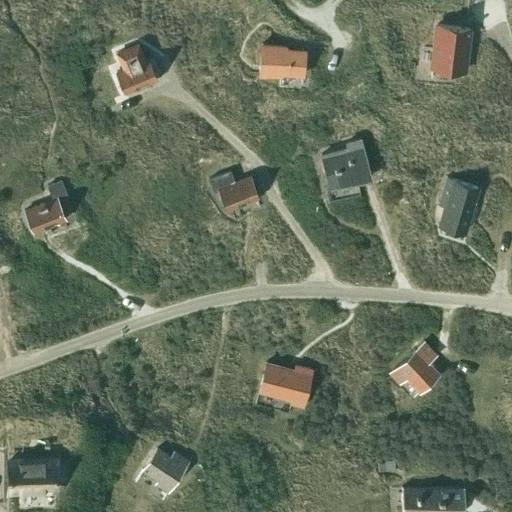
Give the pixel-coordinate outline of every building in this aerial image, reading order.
[(436,23),(431,66),(463,70),(469,27),(436,23)] [(282,72),(302,73),(304,50),(285,48),(285,45),(261,42),(258,73),(282,75),(282,72)] [(124,91),(155,78),(146,58),(143,59),(136,44),(116,52),(123,68),(115,71),(124,91)] [(374,161),(325,180),(334,206),(384,186),(380,176),(382,175),(381,171),(379,172),(374,161)] [(226,208),(257,196),(249,175),(233,182),(229,170),(208,178),(213,190),(218,188),(226,208)] [(441,216),(465,223),(476,186),(446,177),(439,197),(445,199),(441,216)] [(32,230),(64,217),(56,197),(66,194),(60,179),(47,185),(52,197),(24,209),(32,230)] [(405,375),(418,389),(437,372),(426,360),(435,353),(423,340),(389,371),(398,381),(405,375)] [(291,398),(290,402),(301,405),(311,368),(294,364),(293,369),(264,362),(258,389),(291,398)] [(167,490),(187,460),(173,451),(169,456),(156,447),(142,468),(157,478),(155,482),(167,490)] [(55,488),(55,459),(7,458),(7,488),(55,488)] [(393,460),(384,461),(384,462),(377,463),(378,471),(394,470),(393,460)] [(462,486),(401,486),(401,511),(418,511),(434,511),(433,511),(454,511),(455,505),(462,505),(462,486)]
